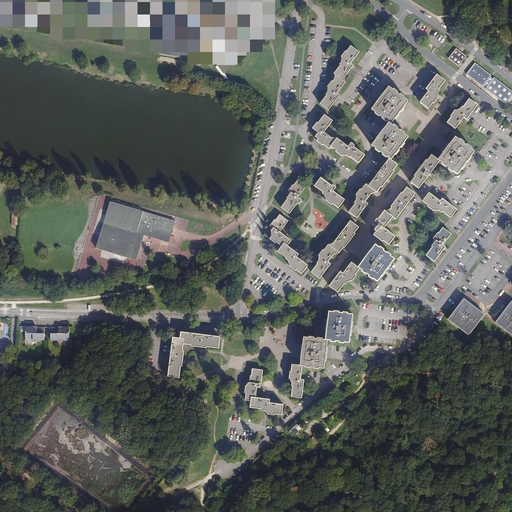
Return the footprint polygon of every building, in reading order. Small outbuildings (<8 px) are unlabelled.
[(162,30),(165,10),(155,8),(156,0),(49,0),(50,1),(53,0),(53,1),(55,0),(56,0),(82,0),(95,2),(94,8),(124,13),(122,23),(162,30)] [(192,26),(199,27),(199,29),(222,33),(222,36),(230,37),(231,35),(238,36),(241,22),(194,14),(196,12),(195,11),(197,8),(195,7),(197,5),(196,3),(198,1),(196,0),(181,0),(181,1),(180,1),(181,4),(179,5),(180,8),(178,9),(180,12),(165,10),(159,50),(187,55),(192,26)] [(337,76),(342,80),(353,66),(351,64),(359,52),(351,46),(347,52),(346,51),(341,57),(344,59),(340,65),(341,65),(334,74),(337,76)] [(466,56),(456,48),(448,58),(458,66),(466,56)] [(493,79),(490,77),(491,75),(475,63),(466,74),(483,87),(484,85),(487,87),(486,89),(506,104),(511,95),(511,90),(494,77),(493,79)] [(445,81),(437,75),(426,89),(429,91),(420,103),(428,109),(433,103),(434,104),(438,98),(435,96),(439,91),(438,90),(445,81)] [(345,82),(342,80),(337,76),(333,82),(332,81),(327,87),(330,89),(326,95),(327,95),(320,104),(328,110),(339,96),(337,94),(345,82)] [(387,121),(389,123),(391,124),(395,118),(396,119),(399,115),(398,114),(400,111),(401,112),(405,108),(404,107),(408,101),(404,98),(404,97),(400,94),(400,95),(397,93),(398,92),(394,89),(393,90),(389,87),(384,94),(382,93),(376,102),(377,103),(372,110),(376,113),(375,114),(379,117),(380,116),(383,118),(382,119),(386,122),(387,121)] [(477,105),(469,99),(463,108),(462,107),(458,113),(455,110),(450,116),(451,117),(447,123),(455,129),(464,117),(466,120),(477,105)] [(331,146),(335,141),(324,132),(333,121),(324,115),(318,123),(317,123),(313,128),(318,133),(315,137),(318,139),(316,141),(322,145),(323,144),(329,149),(331,146)] [(393,126),(391,124),(389,123),(384,130),(383,129),(376,138),(377,139),(372,145),(376,149),(375,150),(379,153),(380,152),(383,154),(382,155),(386,158),(387,157),(389,159),(391,160),(395,154),(396,155),(400,151),(399,150),(401,147),(402,148),(405,144),(404,143),(408,137),(404,134),(405,133),(401,130),(400,131),(397,129),(398,128),(394,125),(393,126)] [(443,153),(438,160),(440,161),(442,163),(441,164),(445,167),(446,166),(449,168),(448,169),(452,172),(453,171),(457,174),(461,169),(462,169),(466,165),(465,164),(467,162),(468,162),(471,158),(470,157),(474,152),(470,149),(471,148),(467,145),(466,145),(463,143),(464,142),(460,139),(459,140),(455,137),(450,144),(449,143),(442,152),(443,153)] [(337,138),(335,141),(331,146),(337,151),(336,152),(342,156),(344,153),(349,158),(350,157),(359,163),(365,155),(354,147),(355,145),(351,143),(348,147),(337,138)] [(419,189),(440,161),(438,160),(432,155),(427,161),(426,160),(414,176),(415,177),(411,182),(419,189)] [(371,183),(368,186),(374,190),(376,192),(381,187),(382,187),(394,171),(393,171),(397,165),(391,160),(389,159),(371,183)] [(338,208),(344,200),(333,191),(336,187),(333,185),(332,186),(321,178),(315,186),(323,192),(322,193),(325,196),(328,198),(326,200),(332,205),(332,204),(338,208)] [(298,197),(306,186),(298,180),(294,186),(293,185),(288,191),(289,191),(291,193),(289,195),(287,198),(288,199),(281,208),(289,214),(298,203),(299,204),(302,200),(298,197)] [(374,190),(368,186),(366,184),(361,190),(360,189),(356,195),(357,195),(359,197),(357,200),(354,203),(355,203),(349,212),(357,218),(368,204),(365,202),(371,193),(374,190)] [(392,207),(390,210),(388,213),(393,217),(395,219),(415,194),(407,187),(403,193),(402,193),(391,207),(392,207)] [(442,199),(440,202),(429,193),(423,201),(429,205),(428,207),(433,211),(435,208),(441,212),(442,211),(450,218),(457,210),(442,199)] [(169,243),(175,221),(110,202),(96,248),(136,261),(144,235),(169,243)] [(393,217),(388,213),(385,212),(385,211),(378,220),(377,219),(373,225),(376,227),(378,229),(376,232),(374,235),(382,241),(383,240),(389,245),(395,237),(384,228),(390,220),(393,217)] [(276,242),(282,246),(284,243),(287,246),(291,241),(279,233),(288,221),(280,215),(276,221),(275,220),(270,226),(274,228),(271,231),(274,233),(272,236),(270,239),(276,243),(276,242)] [(333,244),(331,247),(336,251),(339,252),(339,253),(344,247),(345,248),(355,234),(354,233),(359,227),(351,221),(333,244)] [(442,245),(451,234),(443,228),(439,233),(437,233),(433,238),(436,241),(432,246),(432,247),(426,255),(434,262),(445,247),(442,245)] [(299,254),(287,246),(284,243),(282,246),(278,252),(286,258),(286,259),(289,261),(292,263),(290,265),(289,266),(295,270),(296,269),(302,274),(308,266),(296,257),(299,254)] [(363,260),(358,267),(360,268),(362,270),(362,271),(366,274),(366,273),(369,276),(368,276),(372,279),(373,279),(377,282),(382,276),(383,277),(386,272),(385,272),(387,269),(388,270),(391,265),(390,265),(394,259),(390,256),(391,255),(387,252),(386,253),(383,251),(384,250),(380,247),(379,248),(375,244),(370,251),(369,251),(362,259),(363,260)] [(328,262),(334,254),(336,251),(331,247),(329,245),(328,245),(324,250),(323,250),(319,255),(320,256),(321,257),(319,260),(317,263),(318,264),(311,272),(320,278),(330,264),(328,262)] [(119,262),(125,264),(126,258),(117,255),(116,258),(120,259),(119,262)] [(355,274),(360,268),(358,267),(352,262),(343,274),(340,272),(330,286),(338,292),(344,284),(345,284),(347,281),(349,279),(351,280),(352,281),(356,275),(355,274)] [(469,335),(484,314),(464,299),(448,319),(469,335)] [(511,335),(511,302),(495,322),(511,335)] [(325,340),(328,340),(331,340),(330,342),(335,342),(336,341),(339,341),(339,343),(344,343),(344,342),(349,343),(350,336),(351,336),(352,330),(351,330),(351,327),(352,327),(353,322),(352,321),(353,315),(348,314),(348,313),(343,312),(343,313),(339,313),(339,312),(334,311),(334,312),(329,312),(328,320),(327,320),(325,331),(327,331),(325,340)] [(44,340),(44,326),(37,326),(37,325),(26,325),(25,339),(44,340)] [(69,341),(70,327),(59,326),(59,327),(51,327),(50,340),(69,341)] [(181,332),(180,339),(173,338),(168,377),(179,378),(181,366),(182,366),(184,351),(183,351),(183,344),(191,345),(191,346),(206,348),(207,346),(218,348),(220,337),(181,332)] [(301,357),(300,365),(302,366),(305,366),(305,367),(310,368),(310,367),(314,367),(314,368),(319,369),(319,368),(324,368),(325,361),(326,361),(327,356),(326,356),(326,353),(327,353),(328,347),(327,347),(328,340),(325,340),(322,339),(323,338),(318,338),(317,339),(314,338),(314,337),(309,337),(309,338),(304,337),(303,346),(301,346),(300,357),(301,357)] [(300,380),(302,366),(300,365),(292,364),(291,372),(290,371),(289,379),(290,379),(292,379),(292,382),(292,386),(293,386),(291,397),(302,398),(304,380),(300,380)] [(248,401),(251,401),(252,397),(256,398),(257,387),(260,388),(262,370),(253,369),(252,376),(250,376),(249,383),(249,386),(246,386),(245,393),(246,393),(245,400),(248,401)] [(252,397),(251,401),(251,405),(250,407),(261,409),(261,410),(264,410),(268,411),(267,413),(267,414),(275,415),(275,414),(282,415),(283,405),(269,403),(269,400),(256,398),(252,397)] [(295,424),(289,430),(294,435),(300,429),(295,424)]
